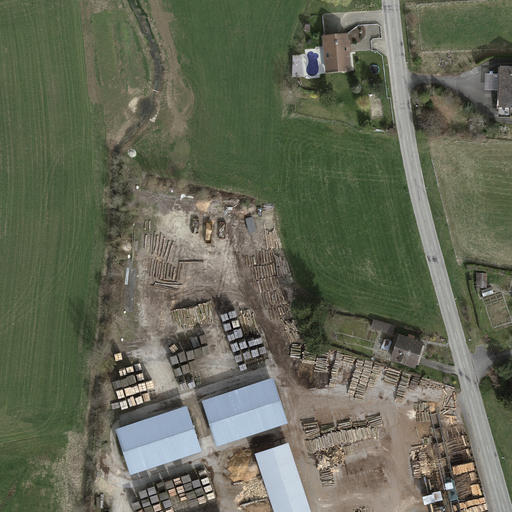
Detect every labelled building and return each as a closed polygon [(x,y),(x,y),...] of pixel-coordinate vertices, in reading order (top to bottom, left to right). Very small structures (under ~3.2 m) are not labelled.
[(352,72),(347,39),(323,42),(327,75),(352,72)] [(511,107),(511,72),(501,72),(500,108),(511,107)] [(422,345),(399,339),(393,359),(416,366),(422,345)] [(286,424),(272,383),(202,407),(216,447),(286,424)] [(198,452),(185,411),(116,434),(130,475),(198,452)] [(396,500),(372,415),(340,424),(364,509),(396,500)]
